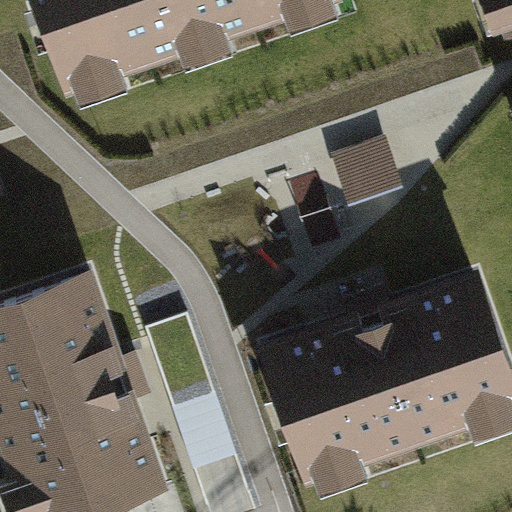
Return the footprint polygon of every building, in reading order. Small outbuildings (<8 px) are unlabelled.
[(64,0),(87,64),(276,0),(64,0)] [(402,194),(379,128),(298,157),(321,222),(402,194)] [(80,262),(0,289),(0,413),(34,511),(48,511),(154,475),(123,387),(131,385),(124,364),(119,350),(112,352),(80,262)] [(244,349),(286,467),(499,391),(457,274),(369,305),(366,298),(350,304),(331,310),(334,317),(244,349)] [(229,436),(196,340),(168,350),(201,445),(216,440),(229,436)]
